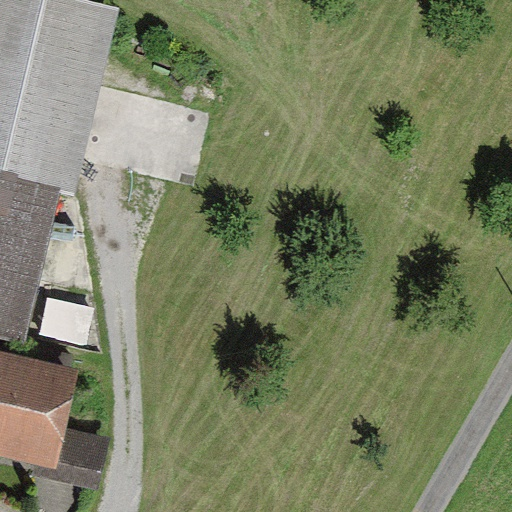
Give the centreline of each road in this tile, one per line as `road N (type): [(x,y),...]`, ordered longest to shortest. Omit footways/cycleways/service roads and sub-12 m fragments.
road 1 (track): [(118,511),(128,393),(105,179)]
road 2 (unclassified): [(511,368),(428,511)]
